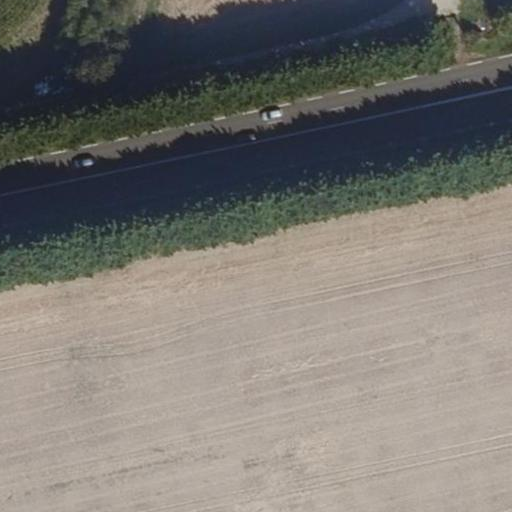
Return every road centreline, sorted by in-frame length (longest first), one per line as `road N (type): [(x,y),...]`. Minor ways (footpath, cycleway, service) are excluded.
road 1 (primary): [(511,70),(71,181)]
road 2 (primary): [(71,181),(511,103)]
road 3 (track): [(421,0),(413,14),(335,44),(0,107)]
